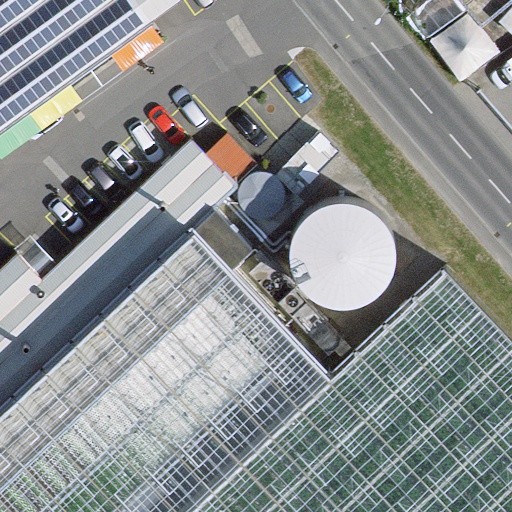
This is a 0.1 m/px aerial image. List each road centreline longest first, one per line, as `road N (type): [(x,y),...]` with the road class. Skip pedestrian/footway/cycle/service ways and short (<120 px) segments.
road 1 (track): [(0,196),(161,78),(292,0)]
road 2 (secondary): [(339,0),(511,200)]
